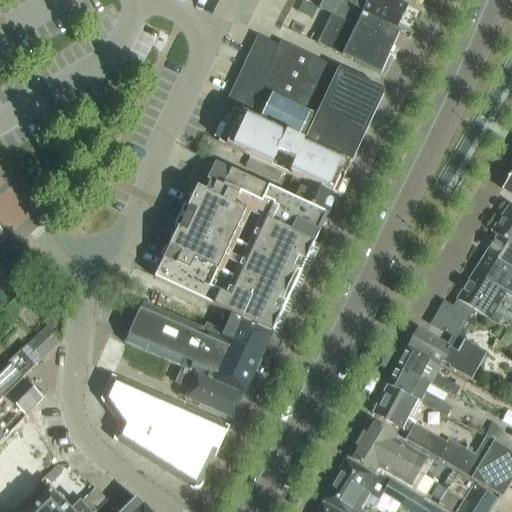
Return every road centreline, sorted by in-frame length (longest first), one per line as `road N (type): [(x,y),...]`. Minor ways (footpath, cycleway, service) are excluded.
road 1 (residential): [(170,511),(85,444),(73,414),(93,250)]
road 2 (tertiary): [(377,258),(500,0)]
road 3 (tertiary): [(252,511),(377,258)]
road 4 (residential): [(430,284),(511,146)]
